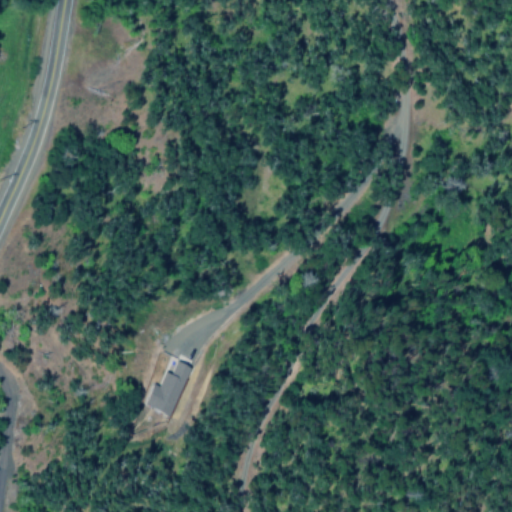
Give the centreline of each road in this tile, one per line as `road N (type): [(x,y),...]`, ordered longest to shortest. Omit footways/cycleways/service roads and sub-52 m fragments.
road 1 (residential): [(244,511),(299,358),(365,266),(392,195),(406,106),(388,0)]
road 2 (residential): [(0,211),(46,77),(59,0)]
